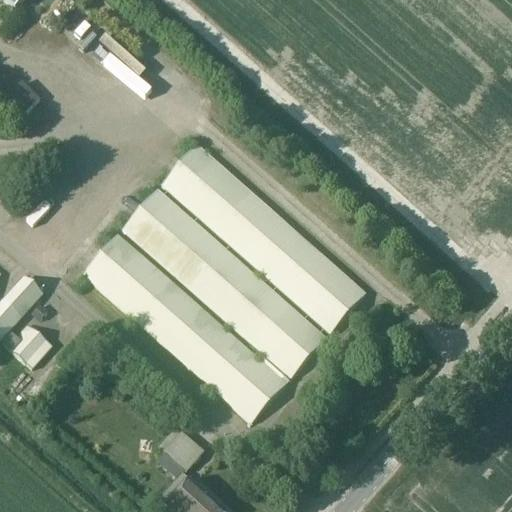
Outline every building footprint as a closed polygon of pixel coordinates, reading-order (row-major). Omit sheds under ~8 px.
[(0,0),(15,12),(25,0),(0,0)] [(25,113),(33,103),(15,88),(6,99),(25,113)] [(251,426),(365,296),(197,147),(81,276),(251,426)] [(0,344),(20,321),(2,304),(0,306),(0,344)] [(39,308),(31,317),(39,324),(47,315),(39,308)] [(26,367),(47,343),(28,327),(16,340),(10,336),(1,346),(26,367)] [(185,476),(203,455),(181,435),(163,457),(185,476)] [(292,457),(287,462),(293,468),(298,463),(292,457)] [(333,470),(338,464),(333,459),(328,465),(333,470)] [(169,511),(222,511),(190,481),(165,508),(169,511)]
